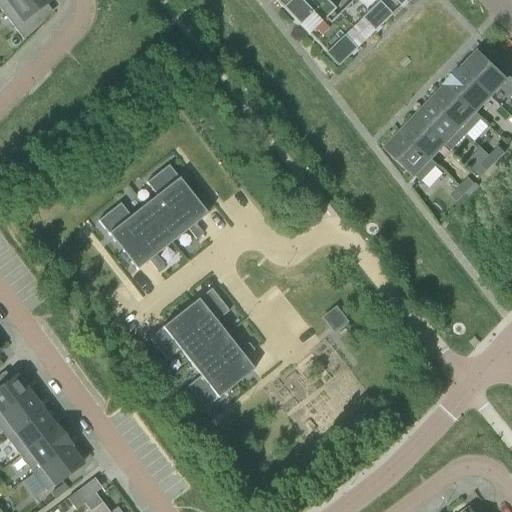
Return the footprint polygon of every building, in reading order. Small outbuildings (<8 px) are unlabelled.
[(14,0),(0,11),(13,29),(50,2),(48,0),(14,0)] [(0,0),(0,11),(14,0),(0,0)] [(272,0),(283,10),(293,0),(272,0)] [(293,0),(283,10),(308,36),(326,19),(335,10),(325,0),(293,0)] [(375,0),(353,0),(339,14),(365,41),(391,16),(375,0)] [(375,0),(391,16),(407,0),(375,0)] [(329,23),(326,19),(308,36),(338,67),(365,41),(339,14),(329,23)] [(461,71),(490,98),(505,82),(496,73),(498,71),(489,62),(487,64),(478,55),(463,71),(462,70),(461,71)] [(475,113),(490,98),(461,71),(446,86),(475,113)] [(481,119),(475,113),(446,86),(446,87),(447,88),(433,102),(432,101),(431,102),(466,135),(481,119)] [(451,151),(466,135),(431,102),(432,103),(418,118),(417,117),(416,118),(445,145),(444,145),(451,151)] [(430,160),(431,160),(444,145),(445,145),(416,118),(417,119),(403,134),(402,133),(401,133),(430,160)] [(437,166),(431,160),(430,160),(401,133),(401,134),(402,134),(387,150),(396,159),(394,161),(403,170),(405,168),(414,177),(421,183),(437,166)] [(489,157),(495,163),(504,154),(497,148),(489,157)] [(486,172),(495,163),(489,157),(480,165),(486,172)] [(143,207),(157,226),(189,201),(181,191),(184,188),(168,166),(145,184),(156,197),(143,207)] [(459,188),(465,194),(474,185),(468,179),(459,188)] [(456,203),(465,194),(459,188),(450,197),(456,203)] [(189,201),(157,226),(172,244),(188,231),(195,241),(203,235),(195,225),(207,216),(200,208),(197,211),(189,201)] [(118,241),(125,251),(157,226),(143,207),(130,218),(119,205),(97,222),(114,243),(118,241)] [(148,262),(156,272),(163,266),(155,257),(172,244),(157,226),(125,251),(133,261),(130,264),(136,272),(148,262)] [(182,319),(207,351),(225,336),(215,323),(228,312),(211,290),(189,307),(192,311),(182,319)] [(324,319),(333,331),(344,323),(334,311),(324,319)] [(189,365),(207,351),(182,319),(172,327),(169,323),(148,340),(166,362),(179,352),(189,365)] [(253,371),(244,359),(254,351),(248,344),(238,352),(225,336),(207,351),(232,382),(242,374),(245,378),(253,371)] [(222,390),(232,382),(207,351),(189,365),(199,378),(186,388),(204,410),(225,394),(222,390)] [(11,381),(0,389),(0,417),(29,396),(16,378),(11,381)] [(0,432),(6,440),(42,413),(29,396),(0,417),(0,432)] [(19,457),(56,429),(55,430),(42,413),(6,440),(19,457)] [(32,475),(69,447),(56,429),(19,457),(32,475)] [(45,493),(82,465),(69,448),(70,448),(69,447),(32,475),(45,493)] [(83,488),(75,494),(83,505),(91,499),(83,488)] [(75,494),(66,500),(75,511),(83,505),(75,494)]
